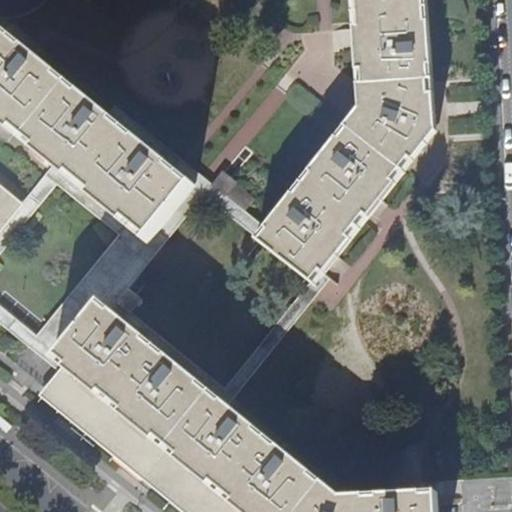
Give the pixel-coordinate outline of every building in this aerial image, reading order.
[(359,0),(367,107),(270,230),(273,233),(265,244),(312,284),(321,273),(322,274),(434,130),(429,83),(432,83),(425,0),(359,0)] [(0,36),(0,112),(154,236),(198,181),(8,27),(0,36)] [(0,235),(24,205),(0,185),(0,235)] [(341,507),(98,309),(59,356),(70,365),(50,390),(48,391),(196,511),(439,511),(439,501),(341,507)] [(12,427),(0,416),(0,427),(6,433),(12,427)]
